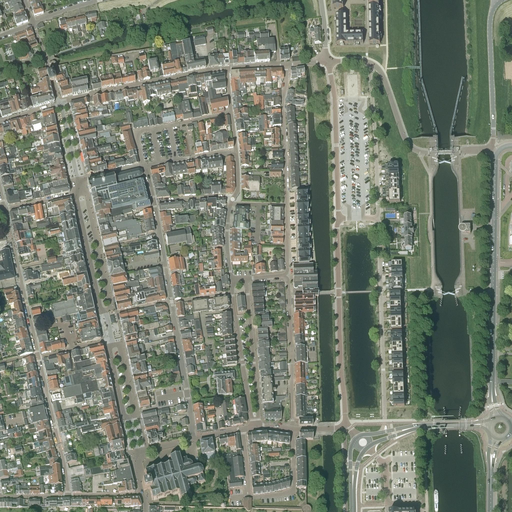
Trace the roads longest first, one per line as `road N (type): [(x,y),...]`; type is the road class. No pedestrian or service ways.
road 1 (unclassified): [(345,427),(328,60)]
road 2 (tertiary): [(491,395),(496,151)]
road 3 (unclassified): [(287,274),(285,65)]
road 4 (unclassified): [(379,263),(373,64)]
road 5 (unclassified): [(59,103),(226,68)]
road 6 (residential): [(242,430),(252,497),(294,489),(291,429)]
road 7 (unclassified): [(379,263),(381,433)]
road 8 (tertiary): [(490,149),(489,24),(502,0)]
road 9 (residential): [(261,426),(246,278)]
road 10 (residential): [(4,209),(36,354)]
road 11 (residential): [(288,283),(291,429)]
road 12 (residential): [(37,357),(68,496)]
road 13 (residential): [(231,293),(252,427)]
road 14 (residential): [(143,165),(135,132),(231,111)]
road 15 (unclassified): [(106,312),(76,194)]
road 16 (unclassified): [(437,153),(407,144),(373,64)]
